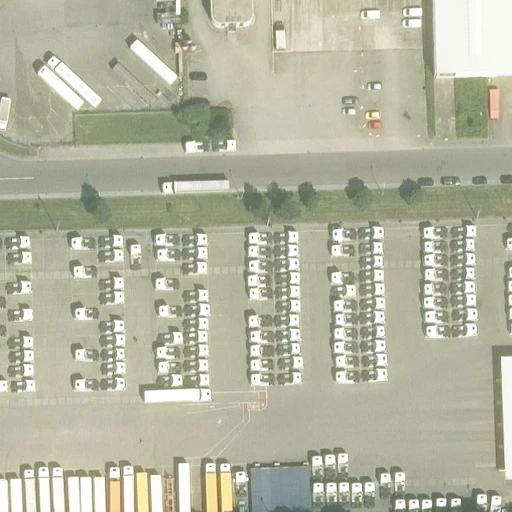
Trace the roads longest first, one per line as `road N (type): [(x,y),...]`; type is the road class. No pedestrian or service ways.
road 1 (unclassified): [(0,179),(511,167)]
road 2 (unknown): [(383,170),(387,245),(419,344),(431,422)]
